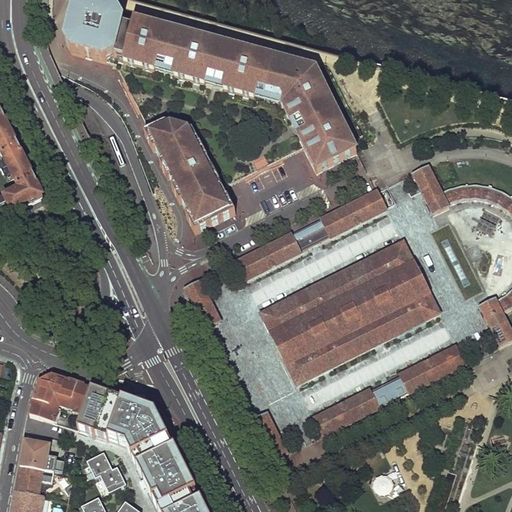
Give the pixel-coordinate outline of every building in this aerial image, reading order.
[(303,149),(316,175),(357,155),(351,143),(346,134),(342,136),(338,129),(343,127),(330,102),(323,106),(320,99),(327,95),(316,75),(303,71),(303,73),(296,71),(297,69),(284,66),(283,71),(274,69),(274,68),(264,65),(265,61),(253,57),(253,59),(246,58),(247,55),(234,52),(233,57),(224,54),(215,52),(216,47),(203,44),(203,46),(196,44),(197,42),(185,38),(184,43),(174,40),(174,39),(165,36),(165,33),(153,30),(153,31),(147,30),(147,28),(134,25),(133,28),(124,26),(124,28),(114,25),(116,16),(86,8),(84,7),(75,13),(66,45),(71,55),(103,63),(104,59),(112,55),(116,56),(117,52),(126,55),(125,61),(124,65),(154,74),(155,71),(157,64),(167,66),(177,69),(175,76),(174,79),(205,87),(206,85),(208,77),(217,80),(226,82),(224,90),(223,92),(254,101),(255,98),(257,91),(267,94),(277,96),(281,106),(283,109),(291,125),(294,124),(300,121),(306,133),(300,136),(297,137),(303,149)] [(124,28),(124,26),(119,16),(116,16),(114,25),(124,28)] [(116,56),(115,58),(125,61),(126,55),(117,52),(116,56)] [(116,56),(112,55),(104,59),(103,63),(106,64),(110,61),(115,58),(116,56)] [(155,71),(165,74),(167,66),(157,64),(155,71)] [(177,69),(167,66),(165,74),(175,76),(177,69)] [(217,80),(208,77),(206,85),(215,87),(217,80)] [(215,87),(224,90),(226,82),(217,80),(215,87)] [(255,98),(265,101),(267,94),(257,91),(255,98)] [(278,105),(281,106),(277,96),(267,94),(265,101),(278,105)] [(323,106),(330,102),(327,95),(320,99),(323,106)] [(13,215),(43,200),(38,189),(18,149),(0,112),(0,152),(20,193),(5,201),(13,215)] [(294,124),(300,136),(306,133),(300,121),(294,124)] [(195,236),(236,216),(223,190),(222,191),(217,193),(215,188),(219,186),(220,185),(212,170),(211,170),(209,171),(205,163),(207,162),(208,161),(200,145),(199,146),(196,148),(193,143),(197,141),(195,138),(192,140),(188,133),(189,132),(165,125),(150,133),(144,136),(154,154),(156,152),(162,165),(160,166),(168,182),(172,180),(174,184),(176,188),(172,190),(180,206),(182,205),(189,217),(186,218),(195,236)] [(413,177),(433,217),(449,209),(448,208),(461,203),(473,202),(485,203),(495,207),(508,216),(511,220),(511,290),(511,291),(508,295),(496,303),(495,301),(479,309),(500,350),(511,343),(511,333),(503,316),(511,309),(511,200),(500,193),(488,189),(473,187),(459,189),(450,192),(442,195),(429,169),(413,177)] [(291,238),(236,266),(244,283),(300,255),(330,240),(386,212),(377,195),(321,223),(291,238)] [(492,235),(498,217),(482,211),(476,230),(492,235)] [(287,367),(297,387),(438,316),(428,296),(413,267),(403,247),(262,318),(272,338),(280,353),(287,367)] [(200,284),(185,292),(205,332),(220,324),(200,284)] [(371,393),(315,421),(324,439),(380,411),(409,396),(464,368),(456,351),(400,379),(371,393)] [(41,391),(39,391),(31,417),(57,426),(62,408),(67,410),(75,387),(59,381),(59,383),(56,381),(55,383),(50,381),(46,383),(46,386),(42,389),(41,391)] [(83,390),(75,387),(67,410),(84,416),(92,393),(83,390)] [(204,511),(156,415),(92,393),(84,416),(78,433),(127,450),(157,511),(204,511)] [(267,415),(251,424),(272,465),(288,457),(267,415)] [(23,457),(21,469),(44,474),(46,474),(50,449),(25,444),(23,457)] [(99,461),(81,470),(89,488),(95,485),(102,501),(120,493),(113,476),(107,479),(99,461)] [(18,482),(16,494),(39,498),(44,474),(21,469),(18,482)] [(384,498),(388,497),(391,495),(393,491),(394,487),(393,483),(390,480),(387,478),(382,477),(378,478),(375,481),(373,485),(373,489),(374,493),(376,496),(380,498),(384,498)] [(14,507),(12,511),(42,511),(45,500),(39,498),(16,494),(14,507)]
